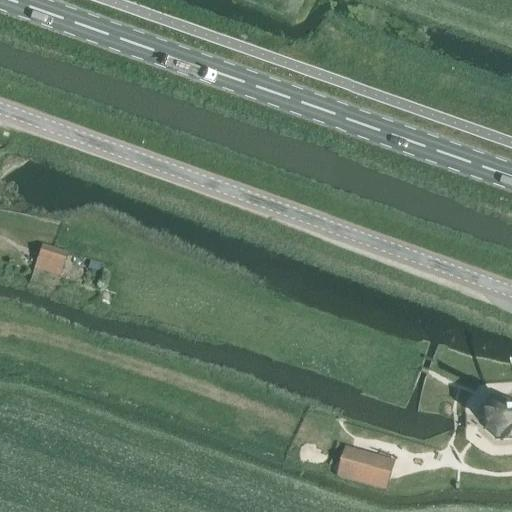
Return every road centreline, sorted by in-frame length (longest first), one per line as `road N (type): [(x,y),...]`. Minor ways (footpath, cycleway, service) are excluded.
road 1 (unclassified): [(511,293),(0,109)]
road 2 (primary): [(511,175),(14,0)]
road 3 (track): [(387,451),(19,336),(0,337)]
